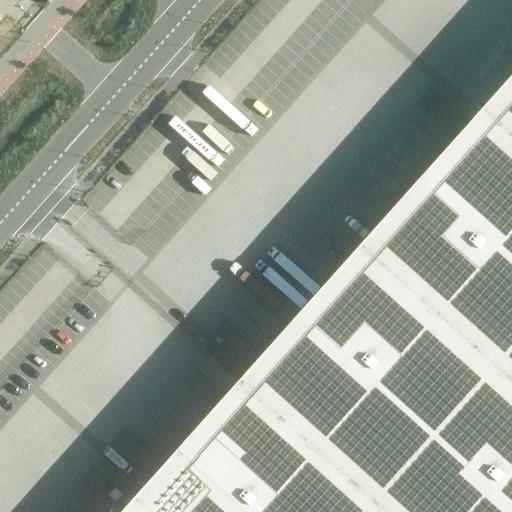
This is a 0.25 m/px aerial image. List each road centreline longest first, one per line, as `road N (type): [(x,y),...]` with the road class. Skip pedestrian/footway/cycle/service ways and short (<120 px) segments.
road 1 (unknown): [(169,291),(445,0)]
road 2 (unclassified): [(0,226),(200,0)]
road 3 (unknown): [(0,470),(169,291)]
road 4 (unknown): [(32,189),(169,291)]
